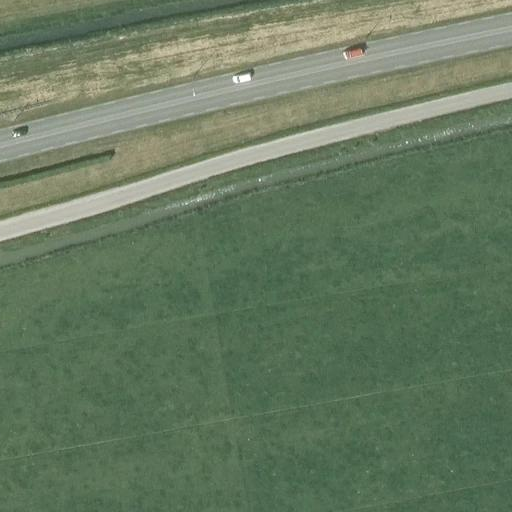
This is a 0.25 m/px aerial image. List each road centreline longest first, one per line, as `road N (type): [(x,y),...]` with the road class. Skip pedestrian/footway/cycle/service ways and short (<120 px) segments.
road 1 (unclassified): [(0,234),(275,149),(511,91)]
road 2 (primary): [(0,145),(511,30)]
